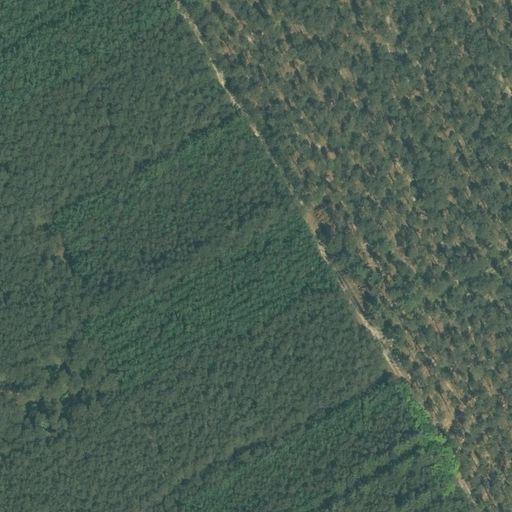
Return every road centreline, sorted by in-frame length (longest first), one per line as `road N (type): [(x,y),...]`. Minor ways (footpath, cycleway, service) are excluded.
road 1 (track): [(478,511),(171,0)]
road 2 (track): [(377,347),(511,264)]
road 3 (track): [(324,511),(439,443)]
